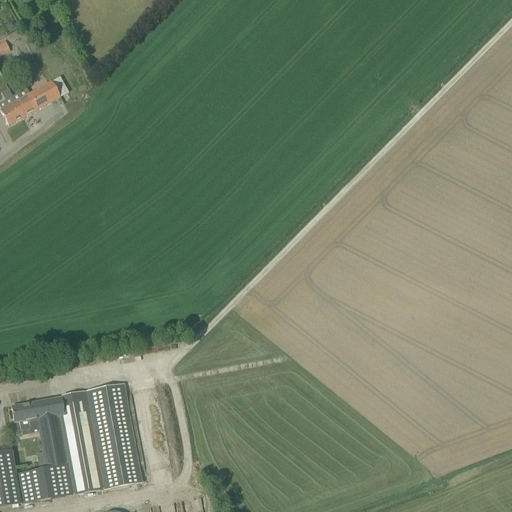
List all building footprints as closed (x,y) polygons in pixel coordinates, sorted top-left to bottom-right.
[(8,24),(6,27),(8,30),(11,31),(14,30),(15,27),(14,24),(11,23),(8,24)] [(0,57),(10,53),(5,42),(0,44),(0,57)] [(0,110),(0,113),(8,127),(67,94),(58,79),(51,83),(50,83),(29,94),(26,89),(0,103),(0,109),(0,111),(0,110)] [(124,386),(84,393),(101,492),(123,488),(142,484),(124,386)] [(101,492),(84,393),(61,398),(10,408),(13,424),(19,423),(20,430),(21,430),(21,431),(22,431),(23,431),(28,430),(29,435),(38,434),(44,469),(18,475),(23,505),(74,496),(101,492)] [(0,452),(0,509),(21,506),(11,451),(0,452)]
